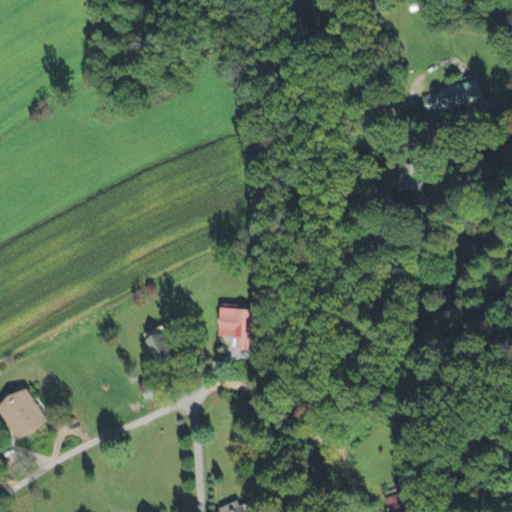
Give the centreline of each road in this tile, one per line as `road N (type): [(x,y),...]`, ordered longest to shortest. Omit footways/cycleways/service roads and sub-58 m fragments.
road 1 (residential): [(511,260),(464,286),(413,338),(398,337),(395,316),(414,271),(419,169),(354,70),(335,0)]
road 2 (residential): [(0,495),(91,440),(189,397)]
